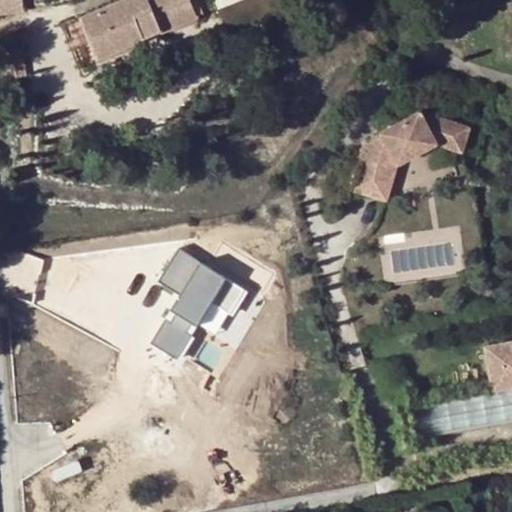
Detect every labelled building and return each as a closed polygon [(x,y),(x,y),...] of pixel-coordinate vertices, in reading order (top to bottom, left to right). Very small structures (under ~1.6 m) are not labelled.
[(0,0),(0,13),(23,11),(21,0),(0,0)] [(121,0),(80,17),(97,59),(197,17),(189,0),(121,0)] [(392,69),(396,78),(401,87),(417,79),(416,77),(408,61),(392,69)] [(364,169),(372,135),(370,128),(411,107),(414,116),(452,126),(463,91),(416,77),(417,79),(401,87),(396,78),(354,101),(355,105),(350,107),(336,162),(364,169)] [(228,310),(244,284),(178,244),(157,279),(177,291),(148,339),(175,355),(209,299),(228,310)] [(511,340),(496,343),(504,386),(511,384),(511,340)] [(511,384),(504,386),(419,401),(425,435),(511,419),(511,384)]
